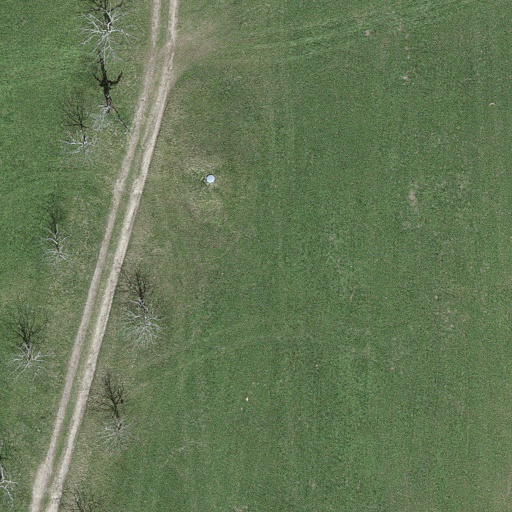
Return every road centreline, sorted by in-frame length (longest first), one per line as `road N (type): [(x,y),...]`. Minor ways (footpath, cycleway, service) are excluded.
road 1 (track): [(171,0),(170,69),(142,187),(48,511)]
road 2 (track): [(430,0),(170,69)]
